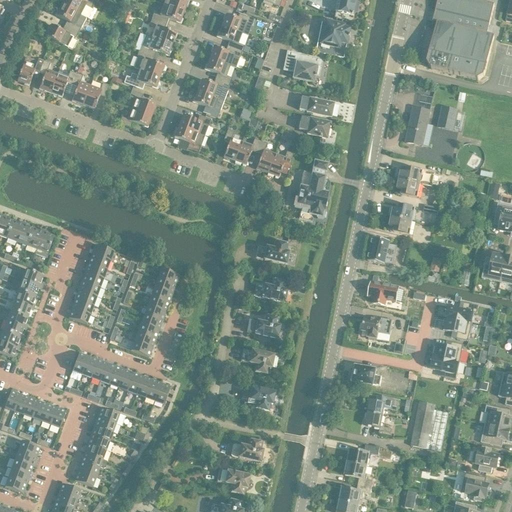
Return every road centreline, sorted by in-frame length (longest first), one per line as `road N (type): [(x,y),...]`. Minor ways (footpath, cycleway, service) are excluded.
road 1 (residential): [(333,353),(392,68)]
road 2 (residential): [(198,418),(211,396),(238,253)]
road 3 (residential): [(155,146),(0,88)]
road 4 (residential): [(62,338),(153,371),(174,316)]
road 5 (residential): [(155,146),(208,0)]
road 6 (residential): [(39,510),(77,407),(43,395)]
road 7 (residential): [(333,353),(413,367),(425,306)]
road 8 (residential): [(280,193),(155,146)]
